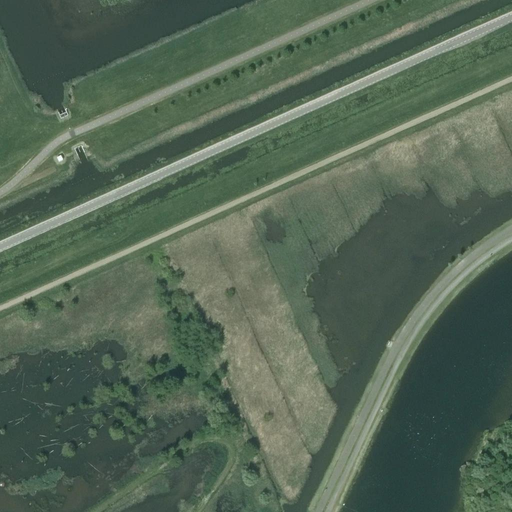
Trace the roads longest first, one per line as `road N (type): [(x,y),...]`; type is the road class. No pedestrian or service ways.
road 1 (tertiary): [(0,247),(511,17)]
road 2 (unknown): [(0,308),(511,78)]
